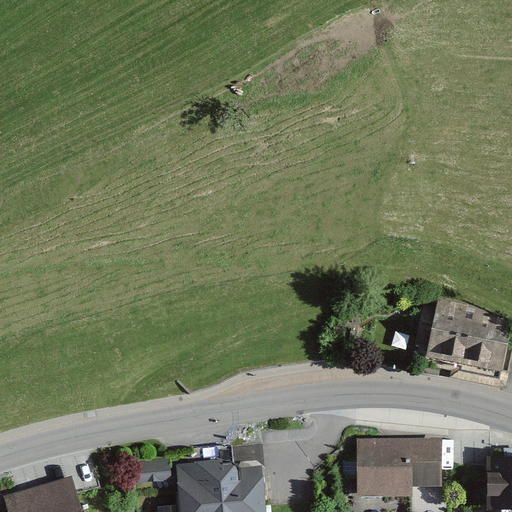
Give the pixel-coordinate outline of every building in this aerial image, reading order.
[(433,327),(427,354),(501,370),(511,321),(484,315),(485,310),(439,300),(433,327)] [(442,439),(357,438),(356,498),(411,498),(412,486),(441,487),(442,439)] [(504,454),(487,454),(488,507),(511,506),(511,447),(504,447),(504,454)] [(171,461),(125,465),(127,485),(172,481),(171,461)] [(234,461),(176,466),(180,511),(266,511),(263,466),(240,468),(234,461)] [(83,511),(72,477),(4,497),(8,511),(83,511)] [(412,486),(411,498),(411,511),(450,511),(451,487),(441,487),(412,486)] [(160,511),(179,511),(179,500),(160,502),(160,511)]
